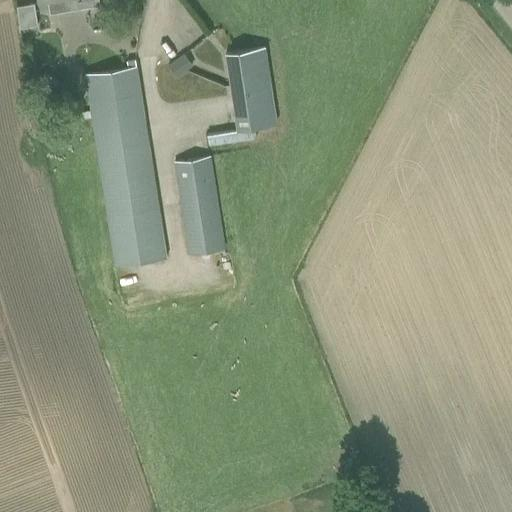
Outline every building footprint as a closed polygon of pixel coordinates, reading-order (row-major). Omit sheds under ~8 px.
[(62,0),(63,10),(100,4),(99,0),(39,0),(40,4),(62,0)] [(17,27),(36,25),(33,2),(14,4),(17,27)] [(226,52),(238,129),(276,123),(264,47),(226,52)] [(128,67),(85,74),(114,262),(165,254),(136,60),(127,61),(128,67)] [(174,162),(189,254),(224,248),(210,157),(174,162)]
